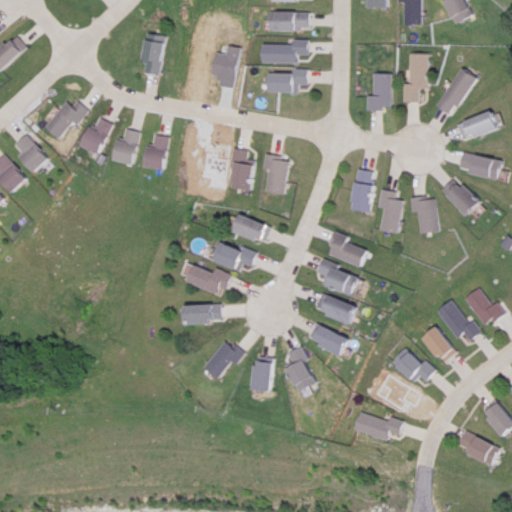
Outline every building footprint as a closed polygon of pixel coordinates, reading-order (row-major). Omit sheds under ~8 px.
[(373,0),(373,8),(396,8),(395,0),(373,0)] [(427,0),(406,0),(406,25),(427,25),(427,0)] [(448,0),(460,25),(479,16),(472,0),(448,0)] [(317,13),(276,13),(276,32),(317,32),(317,13)] [(145,72),(168,75),(173,37),(150,35),(145,72)] [(29,51),(14,36),(0,49),(0,65),(6,72),(29,51)] [(270,44),(270,63),(307,63),(307,55),(317,55),(317,44),(270,44)] [(405,85),(405,102),(421,102),(421,89),(429,89),(430,55),(411,54),(411,85),(405,85)] [(478,77),(461,67),(440,106),(457,115),(478,77)] [(274,73),(274,94),(307,94),(307,85),(315,85),(315,73),(274,73)] [(372,110),(394,110),(394,74),(372,74),(372,110)] [(66,98),(51,130),(67,138),(76,121),(84,125),(91,110),(66,98)] [(499,109),(460,125),(468,143),(506,127),(499,109)] [(91,126),(83,144),(106,155),(119,125),(101,117),(95,128),(91,126)] [(149,133),(129,129),(126,141),(121,140),(116,159),(141,166),(149,133)] [(52,158),(27,135),(14,148),(40,172),(52,158)] [(177,137),(153,137),(153,168),(177,168),(177,137)] [(267,166),(255,164),(258,152),(245,149),(236,187),(261,193),(267,166)] [(509,161),(468,153),(465,171),(506,179),(509,161)] [(29,179),(5,154),(0,158),(0,176),(16,192),(29,179)] [(271,192),(292,195),(296,160),(275,157),(271,192)] [(376,214),(380,172),(357,170),(354,212),(376,214)] [(450,197),(483,214),(491,200),(457,183),(450,197)] [(383,233),(406,234),(408,200),(401,200),(401,192),(385,191),(383,233)] [(0,208),(8,200),(0,192),(0,208)] [(418,214),(424,213),(427,235),(446,233),(442,199),(417,202),(418,214)] [(278,228),(248,214),(240,232),(270,245),(278,228)] [(355,238),(338,232),(329,254),(366,268),(373,252),(352,244),(355,238)] [(227,263),(255,275),(263,256),(235,244),(227,263)] [(365,279),(325,259),(319,272),(334,279),(331,285),(356,297),(365,279)] [(239,279),(202,265),(195,284),(232,298),(239,279)] [(318,310),(357,327),(365,310),(326,293),(318,310)] [(484,337),(456,299),(439,311),(462,342),(471,336),(476,343),(484,337)] [(230,326),(230,307),(189,307),(189,326),(230,326)] [(351,359),(359,342),(320,323),(312,340),(351,359)] [(424,340),(449,365),(463,351),(438,327),(424,340)] [(213,368),(232,381),(251,355),(232,341),(213,368)] [(393,362),(418,383),(423,377),(431,383),(439,374),(406,346),(393,362)] [(295,373),(307,394),(327,384),(308,348),(293,356),(300,370),(295,373)] [(284,392),(284,361),(262,361),(262,392),(284,392)] [(505,436),(511,430),(511,415),(502,403),(488,414),(505,436)] [(389,441),(392,433),(401,436),(405,425),(363,411),(356,431),(389,441)] [(495,465),(504,449),(469,430),(460,447),(495,465)]
